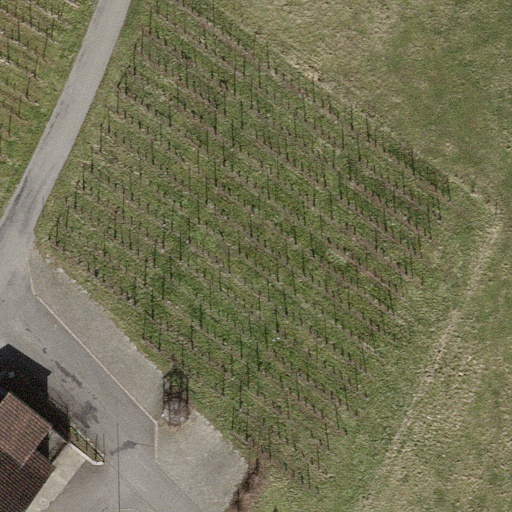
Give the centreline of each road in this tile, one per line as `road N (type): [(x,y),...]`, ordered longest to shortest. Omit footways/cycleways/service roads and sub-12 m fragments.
road 1 (track): [(0,298),(110,0)]
road 2 (track): [(180,511),(0,310)]
